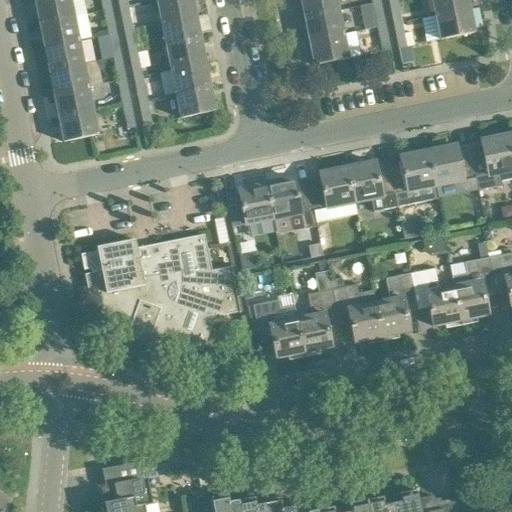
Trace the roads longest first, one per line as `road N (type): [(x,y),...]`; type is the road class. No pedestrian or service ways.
road 1 (residential): [(250,436),(265,408),(289,392),(511,347)]
road 2 (residential): [(250,436),(328,443),(511,408)]
road 3 (residential): [(257,146),(511,95)]
road 4 (residential): [(29,192),(257,146)]
road 5 (residential): [(60,382),(111,388),(250,436)]
road 6 (residential): [(60,382),(29,192)]
road 7 (residential): [(29,192),(0,44)]
road 8 (residential): [(257,146),(227,0)]
road 9 (residential): [(50,511),(60,382)]
